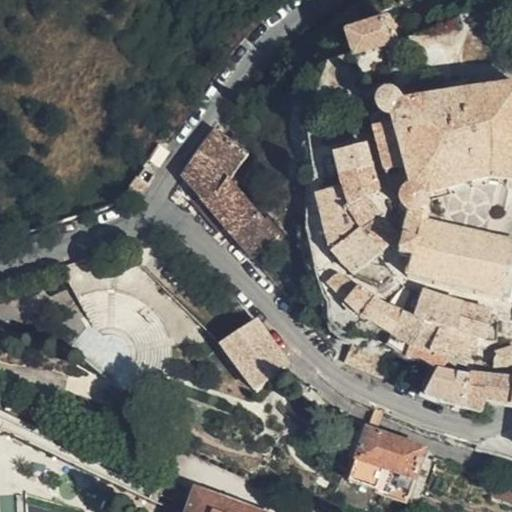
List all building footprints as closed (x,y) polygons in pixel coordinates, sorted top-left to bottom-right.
[(393,44),(386,21),(343,34),(350,58),(393,44)] [(421,198),(421,195),(433,192),(442,189),(472,181),(488,177),(490,177),(492,178),(508,185),(511,181),(511,177),(511,88),(498,90),(476,92),(455,95),(427,98),(401,101),(398,98),(394,96),(389,94),(384,94),(379,97),(376,101),(375,107),(377,111),(379,114),(372,121),(395,191),(395,198),(397,204),(399,207),(401,209),(404,210),(406,211),(411,211),(413,210),(416,208),(419,205),(420,202),(421,198)] [(250,166),(217,141),(184,188),(208,215),(254,269),(279,245),(234,189),(250,166)] [(334,160),(341,183),(344,182),(373,172),(366,148),(334,160)] [(380,196),(373,172),(344,182),(341,183),(344,192),(350,213),(367,204),(380,196)] [(134,187),(126,199),(134,205),(137,206),(144,194),(134,187)] [(318,200),(334,257),(360,241),(350,213),(344,192),(329,197),(318,200)] [(127,214),(134,205),(126,199),(119,209),(127,214)] [(367,204),(350,213),(360,241),(381,220),(367,204)] [(421,211),(413,210),(411,211),(407,225),(411,226),(400,257),(407,260),(404,277),(494,298),(505,240),(420,222),(421,211)] [(381,220),(360,241),(377,254),(396,238),(381,220)] [(360,241),(334,257),(332,259),(352,282),(377,254),(360,241)] [(397,271),(377,254),(352,282),(382,288),(397,271)] [(331,293),(346,308),(356,292),(337,279),(334,281),(331,293)] [(356,292),(346,308),(360,323),(371,302),(356,292)] [(428,321),(434,297),(418,293),(408,316),(406,318),(427,324),(428,321)] [(428,321),(427,324),(451,331),(454,322),(458,303),(434,297),(428,321)] [(360,323),(376,333),(382,319),(385,312),(380,309),(371,302),(360,323)] [(458,303),(454,322),(483,327),(485,319),(486,309),(458,303)] [(399,332),(406,318),(396,315),(390,313),(385,312),(382,319),(376,333),(393,343),(399,332)] [(399,332),(393,343),(387,354),(392,358),(408,366),(411,366),(424,333),(427,324),(406,318),(399,332)] [(451,331),(450,339),(470,341),(492,343),(494,321),(485,319),(483,327),(454,322),(451,331)] [(259,324),(257,322),(222,350),(232,362),(254,392),(258,397),(292,369),(259,324)] [(438,371),(441,363),(450,339),(451,331),(427,324),(424,333),(411,366),(423,367),(436,376),(438,371)] [(470,341),(450,339),(441,363),(460,369),(470,341)] [(369,349),(350,345),(346,361),(385,376),(392,358),(387,354),(369,349)] [(511,347),(493,352),(490,366),(511,366),(511,347)] [(422,397),(460,409),(465,378),(436,376),(422,397)] [(511,393),(511,381),(465,378),(460,409),(474,414),(483,400),(510,405),(511,393)] [(170,511),(0,416),(0,511),(170,511)] [(511,440),(497,433),(475,438),(474,444),(511,455),(511,440)] [(430,462),(374,440),(355,493),(409,511),(414,511),(433,464),(430,462)]
